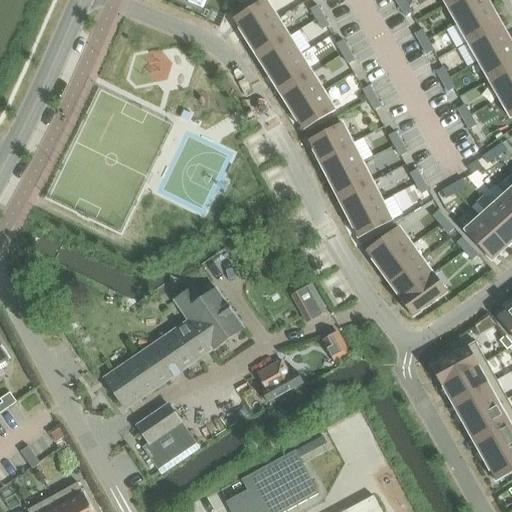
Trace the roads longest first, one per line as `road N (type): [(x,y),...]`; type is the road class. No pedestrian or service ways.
road 1 (residential): [(409,347),(342,254),(224,54),(106,0)]
road 2 (residential): [(112,480),(0,272)]
road 3 (tertiary): [(7,158),(81,0)]
road 4 (residential): [(482,511),(406,374)]
road 5 (residential): [(409,347),(511,275)]
